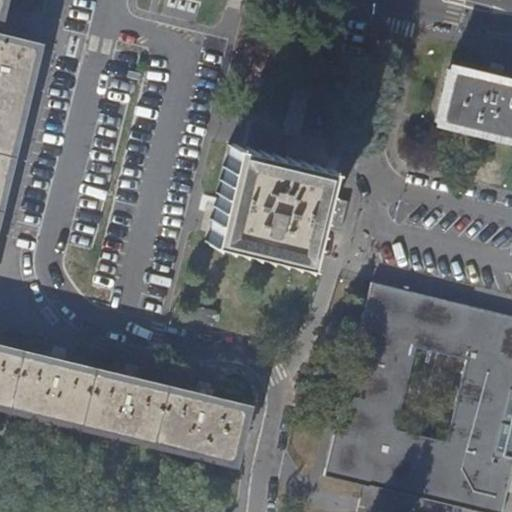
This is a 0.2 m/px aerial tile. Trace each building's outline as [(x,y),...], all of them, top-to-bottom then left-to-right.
[(0,36),(0,5),(1,0),(0,0),(0,402),(232,459),(244,405),(0,346),(0,192),(36,46),(0,36)] [(511,82),(468,72),(451,68),(438,120),(511,137),(511,82)] [(308,230),(325,167),(282,157),(231,145),(219,193),(207,242),(246,251),(300,264),(308,230)] [(511,311),(369,276),(322,471),(367,482),(367,480),(468,505),(499,511),(506,485),(511,459),(511,311)] [(217,310),(199,306),(196,317),(214,321),(217,310)]
